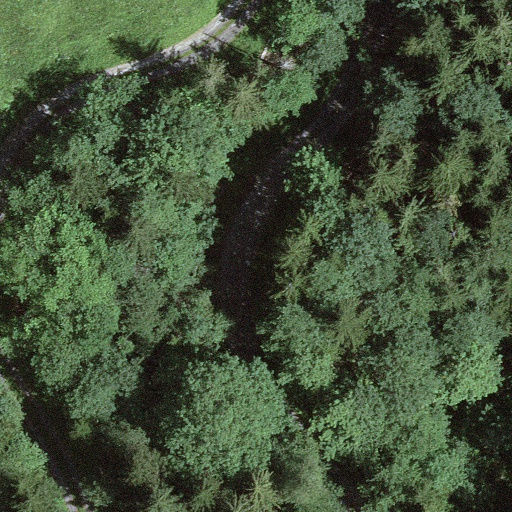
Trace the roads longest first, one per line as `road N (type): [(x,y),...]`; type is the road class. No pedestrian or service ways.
road 1 (track): [(360,511),(230,310),(225,235),(324,133),(386,0)]
road 2 (track): [(250,0),(183,56),(105,83),(13,158),(0,194)]
road 3 (track): [(0,366),(69,466),(82,511)]
